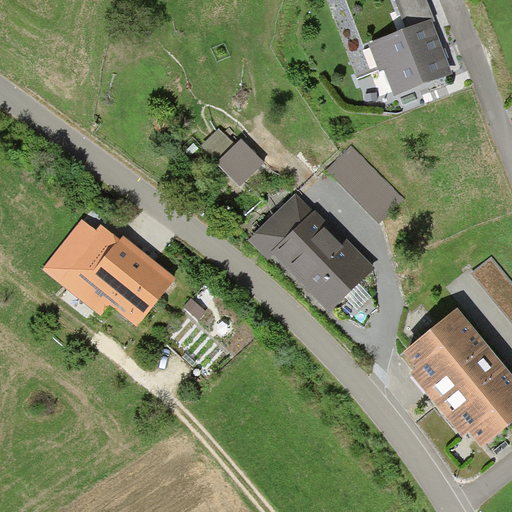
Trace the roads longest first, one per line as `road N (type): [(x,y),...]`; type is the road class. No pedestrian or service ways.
road 1 (tertiary): [(450,511),(362,392),(292,317),(207,242),(0,93)]
road 2 (track): [(0,270),(176,411),(267,511)]
road 3 (residential): [(511,154),(451,0)]
